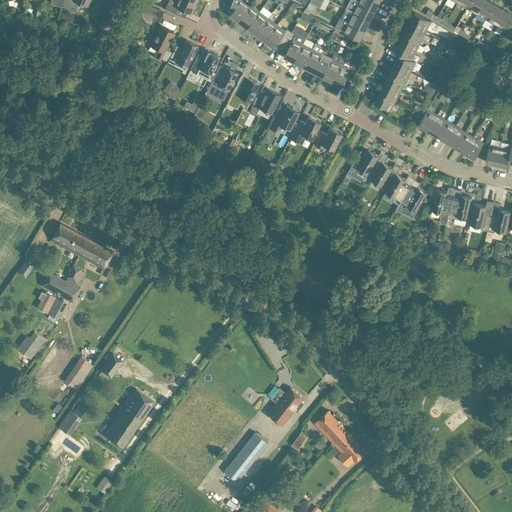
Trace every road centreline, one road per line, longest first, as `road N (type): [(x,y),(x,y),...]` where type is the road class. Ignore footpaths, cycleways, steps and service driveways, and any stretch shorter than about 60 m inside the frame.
road 1 (residential): [(446,511),(286,316),(21,173)]
road 2 (unknown): [(248,294),(123,453)]
road 3 (residential): [(346,112),(287,82),(218,30),(210,20),(216,0)]
road 4 (residential): [(511,182),(434,162),(346,112)]
road 5 (residential): [(346,112),(399,0)]
